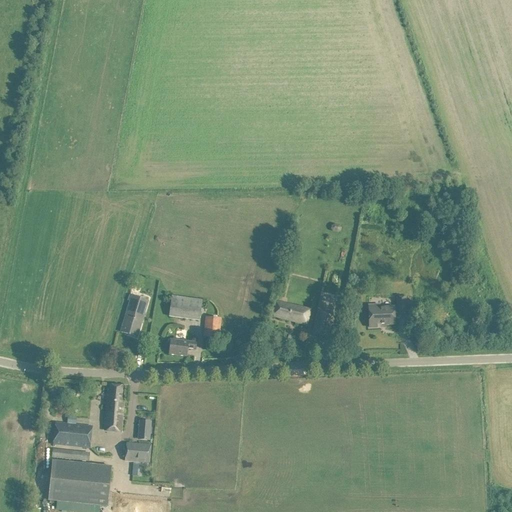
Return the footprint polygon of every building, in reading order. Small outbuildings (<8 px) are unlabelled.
[(133,296),(121,332),(136,337),(148,301),(133,296)] [(171,297),(169,317),(199,320),(201,300),(171,297)] [(394,308),(369,309),(369,328),(380,327),(380,325),(394,324),(394,313),(406,313),(405,297),(396,297),(396,308),(394,308)] [(277,302),(273,317),(306,325),(310,310),(277,302)] [(317,310),(312,334),(327,337),(332,314),(317,310)] [(206,317),(204,337),(218,339),(221,318),(206,317)] [(292,337),(285,335),(283,345),(289,347),(292,337)] [(195,350),(196,343),(170,340),(169,354),(186,356),(187,349),(195,350)] [(122,400),(123,386),(108,385),(105,426),(122,427),(124,400),(122,400)] [(150,422),(140,422),(139,439),(149,440),(150,422)] [(56,423),(54,445),(90,448),(93,426),(56,423)] [(150,446),(126,444),(125,461),(149,463),(150,446)] [(53,449),(52,458),(83,461),(84,452),(53,449)] [(48,501),(107,507),(111,467),(52,461),(48,501)]
